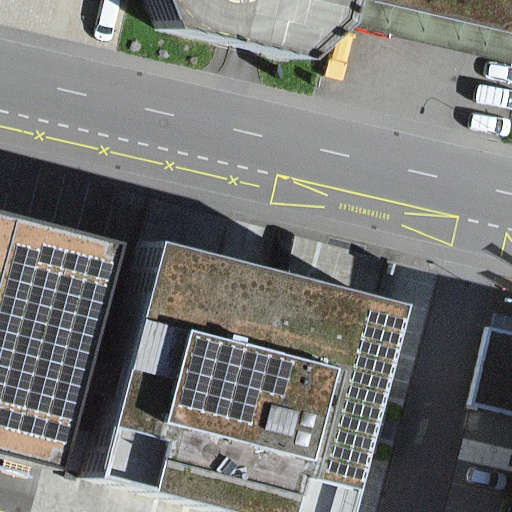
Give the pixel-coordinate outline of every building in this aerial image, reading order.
[(150,0),(160,24),(294,56),(335,19),(339,0),(150,0)] [(511,0),(363,0),(511,34),(511,0)] [(0,454),(48,466),(105,247),(0,220),(0,454)] [(145,250),(85,475),(225,511),(331,511),(384,313),(145,250)] [(511,336),(488,331),(471,406),(511,415),(511,336)]
